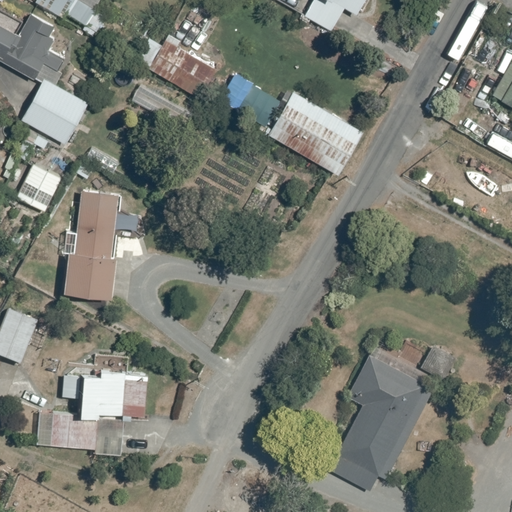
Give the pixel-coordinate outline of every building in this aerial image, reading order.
[(39,0),(39,2),(67,17),(70,13),(87,22),(83,28),(96,35),(106,15),(97,10),(102,0),(39,0)] [(314,0),(306,15),(333,30),(346,7),(363,16),(372,0),(314,0)] [(0,56),(2,57),(1,60),(42,83),(23,117),(71,143),(93,102),(55,81),(66,61),(51,53),(58,40),(52,36),(57,26),(33,13),(22,34),(0,22),(0,56)] [(208,57),(156,29),(140,58),(169,74),(164,82),(202,103),(227,59),(212,50),(208,57)] [(511,64),(507,63),(492,92),(511,102),(511,64)] [(366,131),(295,90),(270,135),(341,175),(366,131)] [(66,177),(35,162),(18,196),(49,211),(66,177)] [(124,191),(77,187),(74,230),(68,230),(64,289),(72,289),(71,294),(115,297),(117,267),(137,269),(137,256),(118,255),(119,237),(138,238),(139,216),(123,215),(124,191)] [(1,327),(0,326),(0,355),(21,365),(43,321),(12,305),(1,327)] [(404,351),(380,339),(351,396),(366,404),(334,469),(374,488),(380,475),(388,479),(435,386),(425,381),(429,374),(415,367),(424,350),(408,343),(404,351)] [(102,374),(88,374),(88,404),(56,404),(56,409),(39,409),(39,448),(96,448),(96,454),(128,454),(128,420),(135,420),(134,416),(151,416),(151,352),(109,352),(109,369),(102,369),(102,374)]
